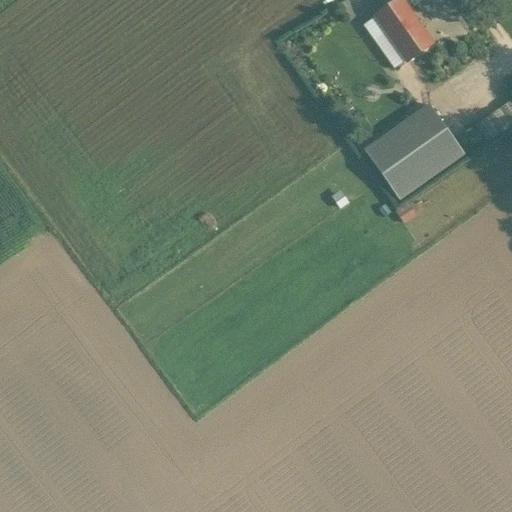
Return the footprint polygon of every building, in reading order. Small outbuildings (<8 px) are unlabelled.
[(394,70),(408,60),(409,61),(432,45),(400,0),(398,0),(383,11),(377,15),(389,32),(374,42),(394,70)] [(349,103),(341,109),(348,119),(356,113),(349,103)] [(500,124),(511,119),(511,104),(475,117),(483,138),(503,131),(500,124)] [(363,152),(400,202),(464,157),(428,107),(363,152)] [(417,216),(409,204),(396,213),(404,225),(417,216)]
